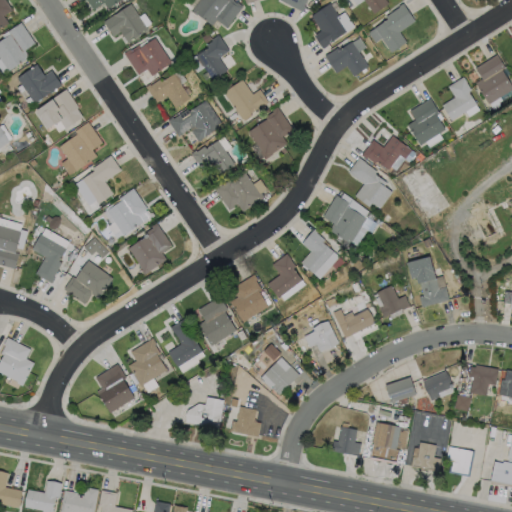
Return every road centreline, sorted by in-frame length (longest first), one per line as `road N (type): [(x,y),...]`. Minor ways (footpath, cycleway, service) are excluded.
road 1 (residential): [(511,0),(349,123),(289,219),(82,345)]
road 2 (secondary): [(399,505),(0,426)]
road 3 (residential): [(46,0),(221,261)]
road 4 (residential): [(287,483),(317,404),(443,338),(511,338)]
